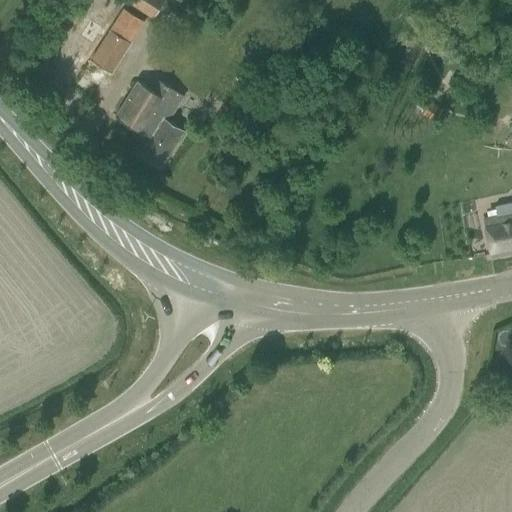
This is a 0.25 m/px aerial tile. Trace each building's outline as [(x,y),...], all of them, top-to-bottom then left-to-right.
[(122,0),(152,19),(164,0),(122,0)] [(111,30),(91,60),(110,73),(130,43),(111,30)] [(138,80),(126,100),(116,116),(143,133),(145,130),(151,133),(139,153),(161,166),(184,129),(168,119),(183,94),(156,78),(150,88),(138,80)] [(428,103),(421,113),(432,120),(439,110),(428,103)] [(511,251),(511,212),(484,218),(488,236),(492,256),(511,251)]
